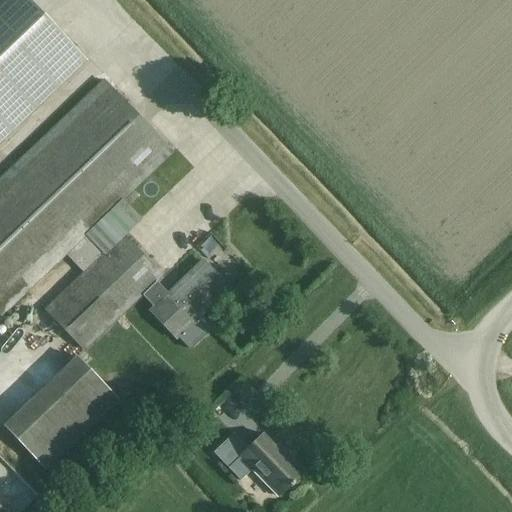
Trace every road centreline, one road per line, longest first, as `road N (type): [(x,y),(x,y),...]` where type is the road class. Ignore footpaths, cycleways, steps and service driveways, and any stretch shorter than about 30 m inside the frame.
road 1 (unknown): [(455,371),(220,114),(149,56),(133,50),(82,62),(0,154)]
road 2 (unclassified): [(511,463),(455,397),(455,348),(511,293)]
